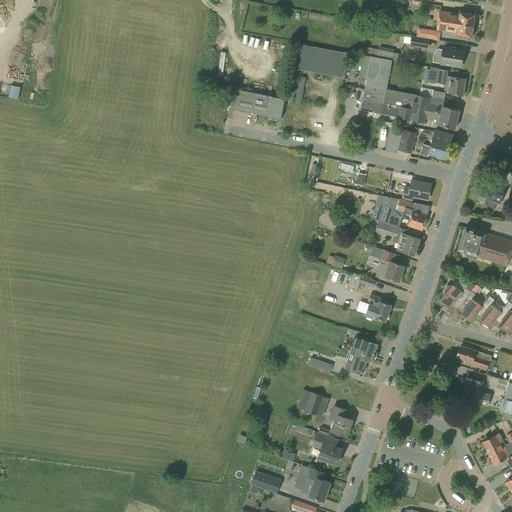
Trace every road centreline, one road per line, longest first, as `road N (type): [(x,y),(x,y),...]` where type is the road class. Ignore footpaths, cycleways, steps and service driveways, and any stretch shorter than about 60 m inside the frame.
road 1 (residential): [(459,176),(228,130)]
road 2 (unclassified): [(497,511),(450,433),(384,405)]
road 3 (tertiary): [(412,319),(459,176)]
road 4 (tertiary): [(475,129),(509,0)]
